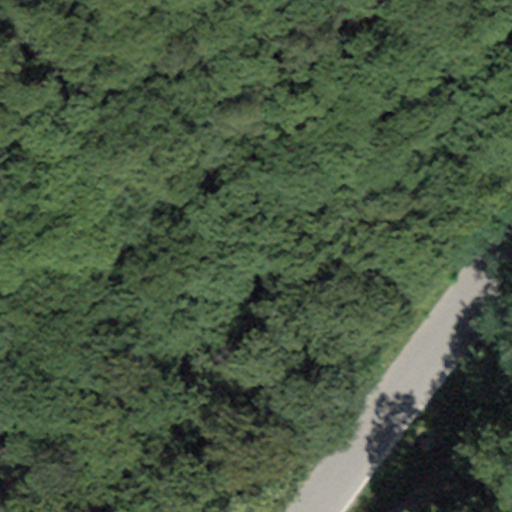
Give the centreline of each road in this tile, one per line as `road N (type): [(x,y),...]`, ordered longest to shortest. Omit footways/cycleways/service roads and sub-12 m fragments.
road 1 (tertiary): [(311,511),(511,249)]
road 2 (track): [(511,421),(384,511)]
